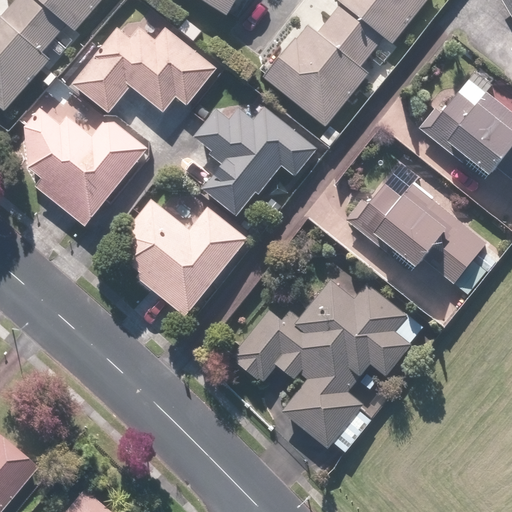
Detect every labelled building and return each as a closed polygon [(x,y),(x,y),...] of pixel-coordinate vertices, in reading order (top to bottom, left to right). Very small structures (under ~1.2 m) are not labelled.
[(0,106),(9,115),(106,0),(11,0),(15,3),(3,18),(0,15),(0,106)] [(201,0),(234,19),(244,0),(201,0)] [(430,0),(336,0),(343,5),(320,35),(310,27),(267,81),(328,130),(371,75),(364,69),(387,40),(395,46),(430,0)] [(511,0),(501,0),(511,18),(511,0)] [(222,69),(141,2),(70,89),(109,121),(114,115),(136,88),(167,114),(178,101),(189,110),(222,69)] [(435,105),(417,128),(487,182),(496,169),(511,181),(511,95),(479,70),(446,113),(435,105)] [(43,111),(27,129),(29,171),(42,181),(37,186),(87,227),(154,147),(114,115),(109,121),(70,89),(48,115),(43,111)] [(262,105),(220,108),(207,125),(197,117),(163,161),(241,222),(284,167),(298,179),(320,151),(262,105)] [(361,197),(343,220),(391,257),(397,250),(420,267),(425,260),(456,285),(488,243),(414,186),(421,177),(402,162),(370,204),(361,197)] [(124,236),(129,265),(141,274),(137,278),(188,319),(249,242),(193,198),(186,207),(170,195),(161,206),(153,200),(124,236)] [(311,381),(284,413),(329,451),(334,444),(346,454),(372,422),(361,413),(367,405),(350,390),(357,382),(372,394),(426,328),(339,257),(322,278),(327,282),(299,317),(289,309),(281,319),(268,308),(251,330),(244,324),(233,337),(242,345),(232,358),(264,384),(278,367),(294,380),(301,372),(311,381)] [(0,509),(36,469),(0,436),(0,509)] [(110,511),(82,489),(76,496),(63,486),(41,511),(110,511)]
